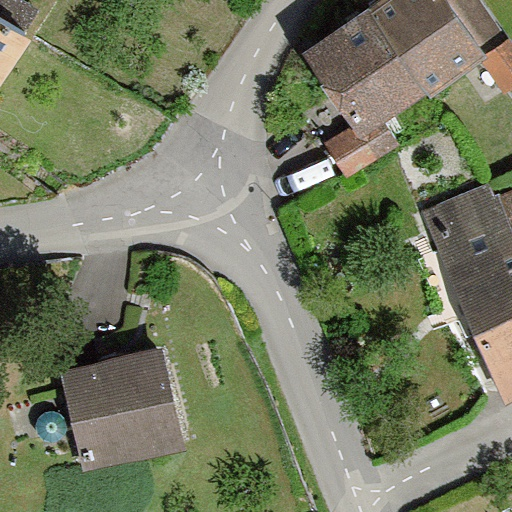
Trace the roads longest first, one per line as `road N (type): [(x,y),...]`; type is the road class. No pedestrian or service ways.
road 1 (residential): [(206,173),(259,231),(367,511)]
road 2 (residential): [(0,235),(106,222),(206,173)]
road 3 (residential): [(287,0),(257,47),(206,173)]
